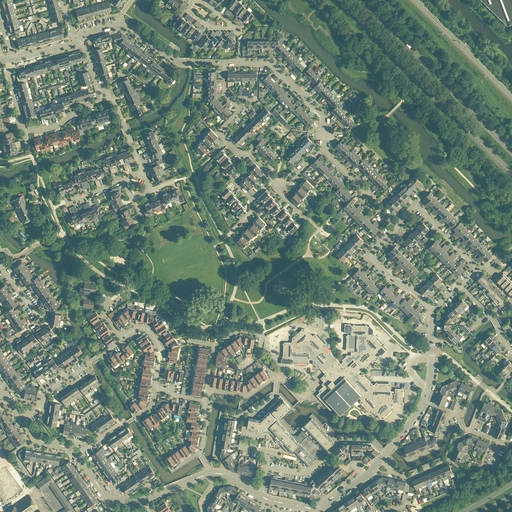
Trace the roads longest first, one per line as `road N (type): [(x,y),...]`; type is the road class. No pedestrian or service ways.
road 1 (primary): [(338,0),(511,174)]
road 2 (primary): [(511,152),(360,0)]
road 3 (residential): [(265,466),(267,451),(241,446),(245,416),(272,399),(276,382)]
